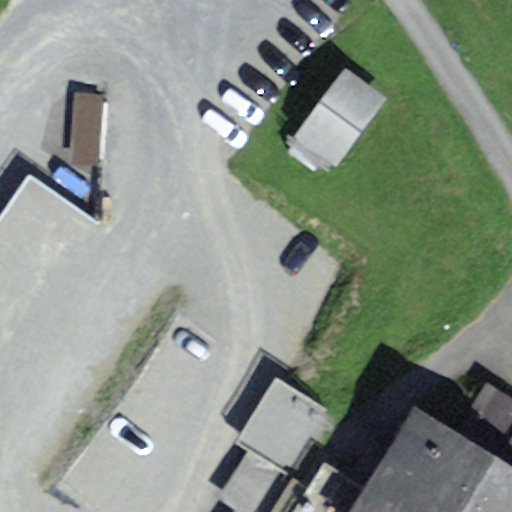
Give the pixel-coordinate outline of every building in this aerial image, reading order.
[(347,78),(304,136),(328,154),(371,96),(347,78)] [(44,212),(12,257),(31,270),(60,224),(44,212)] [(243,381),(216,430),(235,440),(262,391),(243,381)] [(245,446),(299,479),(337,422),(281,388),(245,446)] [(511,511),(511,455),(503,470),(467,448),(483,422),(470,407),(451,438),(421,419),(372,499),(326,471),(300,511),(511,511)]
